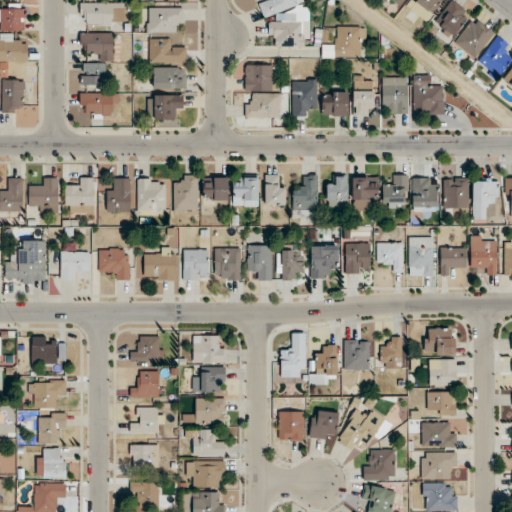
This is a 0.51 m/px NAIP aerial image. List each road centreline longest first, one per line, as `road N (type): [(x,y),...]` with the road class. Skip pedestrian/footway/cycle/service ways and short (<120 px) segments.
road 1 (residential): [(0,312),(511,303)]
road 2 (residential): [(0,146),(511,146)]
road 3 (residential): [(486,511),(484,304)]
road 4 (residential): [(98,511),(100,312)]
road 5 (residential): [(259,511),(258,312)]
road 6 (residential): [(58,146),(55,0)]
road 7 (residential): [(217,146),(217,0)]
